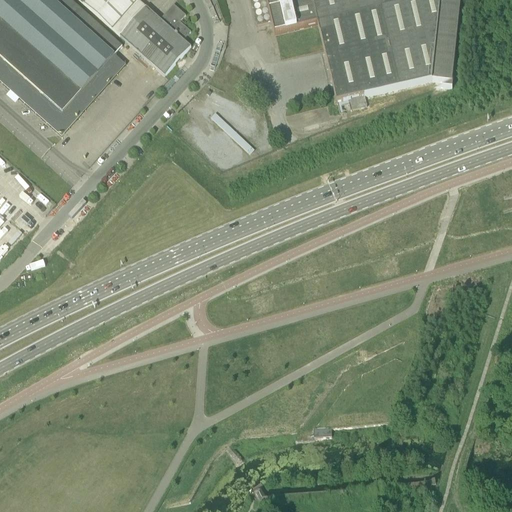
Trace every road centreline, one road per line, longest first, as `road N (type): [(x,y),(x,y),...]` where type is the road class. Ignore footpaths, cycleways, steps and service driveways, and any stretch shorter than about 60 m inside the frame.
road 1 (primary): [(0,369),(254,247),(511,150)]
road 2 (primary): [(511,131),(170,261),(0,342)]
road 3 (residential): [(0,284),(198,70),(207,40),(198,0)]
